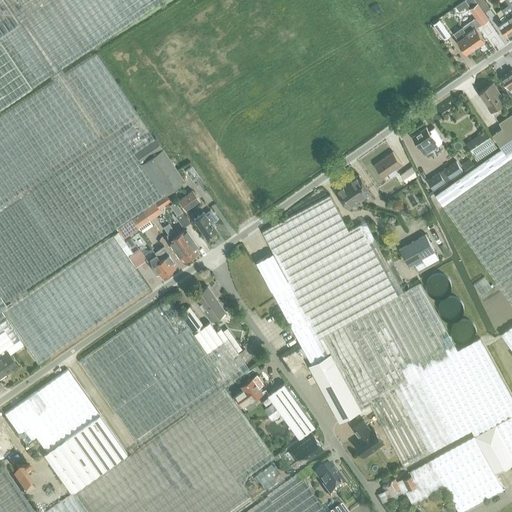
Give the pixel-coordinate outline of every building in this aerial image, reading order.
[(0,0),(0,108),(50,75),(61,68),(163,0),(0,0)] [(463,0),(455,5),(459,11),(465,7),(467,10),(469,9),(475,17),(462,26),(475,45),(484,39),(476,28),(489,19),(484,12),(475,0),(463,0)] [(482,0),(475,0),(484,12),(489,9),(482,0)] [(511,0),(505,0),(509,5),(502,9),(511,23),(511,0)] [(502,9),(497,13),(503,21),(498,24),(506,36),(511,32),(511,23),(502,9)] [(440,19),(433,24),(444,39),(451,35),(440,19)] [(462,26),(453,33),(458,40),(457,41),(465,52),(475,45),(462,26)] [(54,80),(0,115),(0,291),(6,300),(162,196),(133,152),(154,137),(97,52),(65,73),(61,68),(50,75),(54,80)] [(511,68),(500,76),(508,88),(506,89),(511,97),(511,68)] [(504,101),(496,89),(491,82),(477,92),(490,111),(504,101)] [(493,134),(502,147),(507,154),(511,150),(511,112),(498,123),(502,127),(493,134)] [(441,137),(441,136),(435,127),(430,131),(427,126),(413,136),(425,154),(431,150),(440,144),(441,143),(442,142),(442,140),(442,139),(441,137)] [(487,130),(466,143),(477,160),(498,147),(487,130)] [(154,137),(133,152),(162,196),(185,181),(155,137),(154,137)] [(502,147),(436,194),(511,302),(511,150),(507,154),(502,147)] [(399,172),(396,168),(401,164),(393,152),(375,164),(384,176),(389,173),(392,177),(399,172)] [(470,158),(461,164),(464,169),(473,163),(470,158)] [(457,161),(444,169),(450,178),(463,170),(457,161)] [(192,165),(185,170),(192,180),(195,178),(196,178),(199,175),(192,165)] [(413,165),(410,168),(401,174),(407,182),(414,177),(418,174),(413,165)] [(439,172),(427,180),(433,189),(446,181),(439,172)] [(359,175),(347,182),(359,200),(371,192),(359,175)] [(348,208),(359,200),(347,182),(336,190),(348,208)] [(185,210),(199,200),(191,190),(178,199),(185,210)] [(166,194),(155,202),(159,208),(170,200),(166,194)] [(273,252),(256,261),(312,363),(331,353),(362,409),(370,404),(404,467),(471,430),(474,436),(496,424),(511,453),(511,325),(501,334),(511,349),(511,396),(480,338),(457,350),(421,283),(404,292),(400,283),(387,259),(366,220),(349,229),(330,194),(262,231),(273,252)] [(155,202),(143,210),(149,219),(149,220),(162,212),(159,208),(155,202)] [(199,216),(194,219),(205,236),(215,229),(212,224),(217,220),(210,209),(204,213),(204,212),(199,216)] [(143,210),(131,218),(137,227),(149,219),(143,210)] [(183,227),(190,222),(183,210),(176,215),(183,227)] [(131,218),(116,228),(117,230),(123,239),(138,229),(137,227),(131,218)] [(186,228),(177,234),(183,243),(191,256),(198,251),(196,248),(199,246),(186,228)] [(173,229),(166,234),(169,242),(168,242),(180,259),(182,257),(184,261),(191,256),(183,243),(177,234),(173,229)] [(8,307),(2,311),(20,337),(24,344),(38,363),(149,287),(135,267),(128,256),(133,252),(125,241),(123,239),(117,230),(28,293),(25,289),(10,300),(12,304),(8,307)] [(425,234),(413,240),(423,257),(427,265),(439,258),(435,251),(425,233),(425,234)] [(412,241),(399,248),(409,265),(414,262),(418,270),(427,265),(423,257),(413,240),(412,241)] [(164,245),(155,252),(168,271),(175,267),(173,263),(175,262),(164,245)] [(146,258),(145,258),(146,259),(156,274),(159,273),(161,276),(168,271),(155,252),(154,252),(151,247),(149,249),(152,254),(146,258)] [(133,252),(128,256),(135,267),(146,259),(145,258),(146,258),(139,248),(133,252)] [(451,285),(451,283),(451,281),(450,279),(448,277),(446,275),(445,274),(442,273),(440,273),(438,273),(435,273),(433,275),(431,276),(428,279),(427,282),(427,285),(427,287),(428,289),(430,293),(433,296),(436,297),(438,297),(441,297),(443,297),(446,295),(447,294),(449,293),(450,290),(451,288),(451,285)] [(208,286),(194,295),(210,321),(224,312),(208,286)] [(0,325),(1,325),(13,342),(20,337),(2,311),(8,307),(0,295),(0,325)] [(463,309),(463,307),(462,304),(461,303),(460,300),(456,298),(454,297),(452,297),(450,297),(447,297),(444,298),(442,300),(440,303),(439,306),(438,309),(438,311),(439,313),(440,315),(442,317),(445,320),(447,321),(450,321),(452,321),(455,321),(458,319),(459,318),(460,316),(462,314),(463,312),(463,309)] [(81,359),(79,361),(137,444),(185,411),(186,412),(249,368),(237,352),(228,339),(207,353),(180,313),(169,298),(81,359)] [(189,306),(180,313),(207,353),(228,339),(220,328),(216,331),(209,321),(204,325),(189,306)] [(475,332),(475,331),(475,329),(474,327),(472,323),(470,321),(468,320),(464,319),(461,319),(459,320),(455,322),(453,324),(452,326),(451,329),(451,331),(451,335),(453,338),(454,340),(456,341),(458,343),(460,343),(463,344),(465,344),(467,343),(470,342),(471,340),(473,338),(474,336),(475,334),(475,332)] [(1,325),(0,325),(0,355),(8,350),(10,354),(24,344),(20,337),(13,342),(1,325)] [(0,355),(0,376),(10,369),(11,370),(18,365),(10,354),(8,350),(0,355)] [(312,363),(309,365),(339,421),(362,409),(331,353),(312,363)] [(53,379),(5,413),(25,442),(36,435),(46,450),(99,413),(68,369),(53,379)] [(234,395),(244,410),(253,404),(251,400),(261,392),(257,387),(262,384),(261,382),(262,380),(259,376),(257,376),(256,375),(241,386),(243,389),(234,395)] [(272,392),(268,394),(274,402),(285,417),(300,438),(316,426),(284,383),(272,392)] [(140,448),(76,494),(88,511),(236,511),(251,501),(241,487),(248,475),(274,456),(225,387),(140,448)] [(274,402),(265,408),(273,420),(274,419),(277,423),(285,417),(274,402)] [(46,450),(43,453),(71,492),(127,453),(99,413),(46,450)] [(363,420),(353,427),(358,435),(359,434),(361,438),(355,443),(364,456),(384,442),(374,429),(371,431),(363,420)] [(511,453),(496,424),(474,436),(495,473),(511,463),(511,453)] [(0,444),(2,443),(6,448),(11,445),(7,440),(8,439),(4,433),(2,434),(0,431),(0,444)] [(313,436),(290,453),(299,465),(322,448),(313,436)] [(474,436),(430,460),(445,487),(459,511),(503,489),(495,473),(474,436)] [(403,478),(397,481),(402,492),(403,491),(405,491),(412,504),(445,487),(430,460),(410,471),(412,475),(404,479),(403,478)] [(265,489),(281,478),(270,463),(254,474),(265,489)] [(13,478),(25,495),(35,489),(27,476),(34,471),(30,465),(22,470),(23,471),(13,478)] [(330,497),(345,486),(330,465),(315,476),(330,497)] [(0,511),(31,511),(2,470),(0,471),(0,511)] [(268,501),(253,511),(323,511),(303,484),(314,476),(309,470),(267,500),(268,501)] [(385,490),(378,493),(383,502),(390,499),(390,500),(399,496),(397,494),(402,492),(397,481),(395,479),(383,485),(385,490)] [(88,511),(76,494),(50,511),(88,511)]
